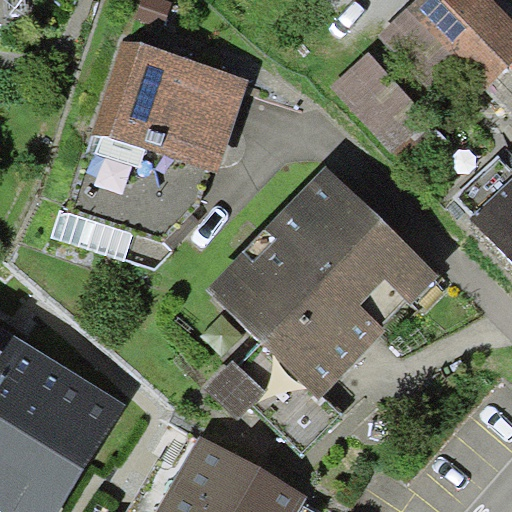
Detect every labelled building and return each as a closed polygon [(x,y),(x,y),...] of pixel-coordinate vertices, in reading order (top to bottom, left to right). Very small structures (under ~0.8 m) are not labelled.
[(511,20),(491,0),(421,0),(379,43),(461,124),(477,109),(511,143),(511,20)] [(162,244),(199,204),(212,168),(220,170),(250,82),(126,41),(95,133),(99,131),(70,211),(162,244)] [(367,59),(334,90),(395,156),(398,152),(414,169),(443,142),(367,59)] [(471,217),(511,176),(511,172),(497,157),(454,199),(471,217)] [(321,402),(442,285),(324,175),(211,296),(263,347),(321,402)] [(511,176),(471,217),(511,265),(511,176)] [(0,511),(55,511),(120,409),(0,334),(0,511)] [(321,402),(263,347),(237,374),(231,369),(205,397),(235,425),(253,407),(304,455),(339,419),(321,402)] [(300,511),(307,502),(201,441),(159,511),(300,511)]
